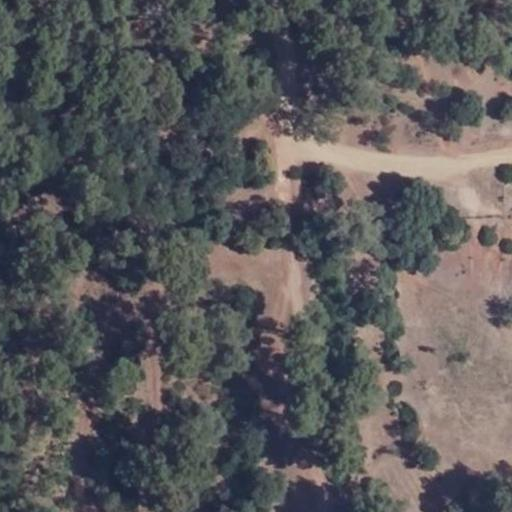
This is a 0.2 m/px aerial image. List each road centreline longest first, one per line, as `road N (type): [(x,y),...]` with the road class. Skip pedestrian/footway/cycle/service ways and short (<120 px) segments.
road 1 (track): [(80,41),(92,511)]
road 2 (track): [(339,511),(296,124)]
road 3 (track): [(285,0),(296,124),(330,139),(511,143)]
